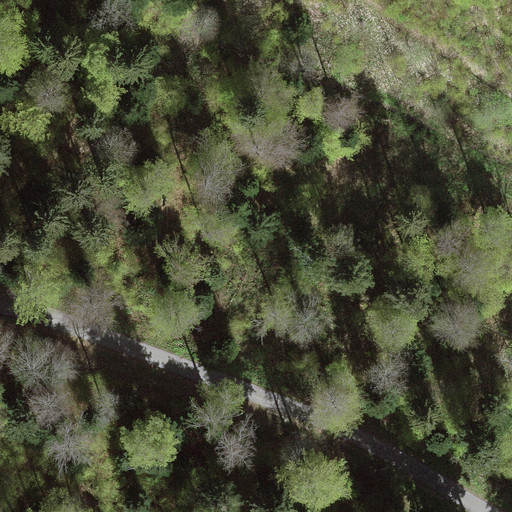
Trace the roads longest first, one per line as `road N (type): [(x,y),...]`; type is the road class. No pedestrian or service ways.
road 1 (unclassified): [(494,511),(364,444),(0,305)]
road 2 (track): [(511,85),(359,0)]
